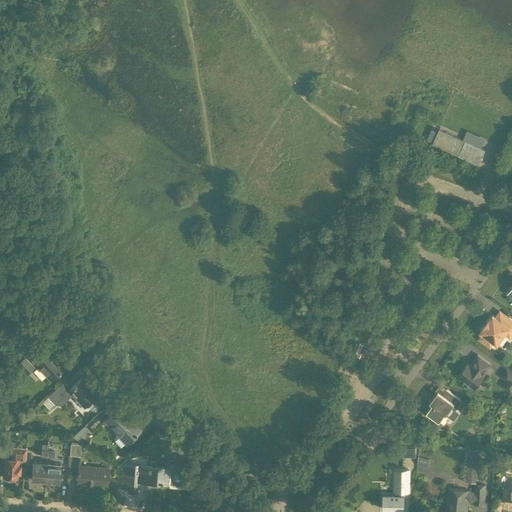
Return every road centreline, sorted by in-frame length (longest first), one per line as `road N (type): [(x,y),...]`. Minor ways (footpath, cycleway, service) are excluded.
road 1 (residential): [(281,477),(325,475),(352,457),(511,238)]
road 2 (residential): [(281,477),(191,450),(68,322),(40,304),(0,295)]
road 3 (track): [(392,164),(292,85),(237,0)]
